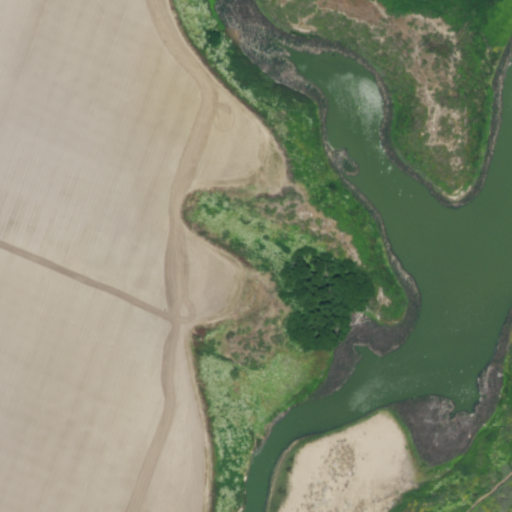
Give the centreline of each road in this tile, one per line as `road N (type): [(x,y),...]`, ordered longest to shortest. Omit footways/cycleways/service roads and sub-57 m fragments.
road 1 (track): [(205,511),(205,450),(179,322),(207,309),(219,279),(215,258),(170,218),(179,188),(197,176),(224,94),(173,25),(166,0)]
road 2 (track): [(0,250),(179,322)]
